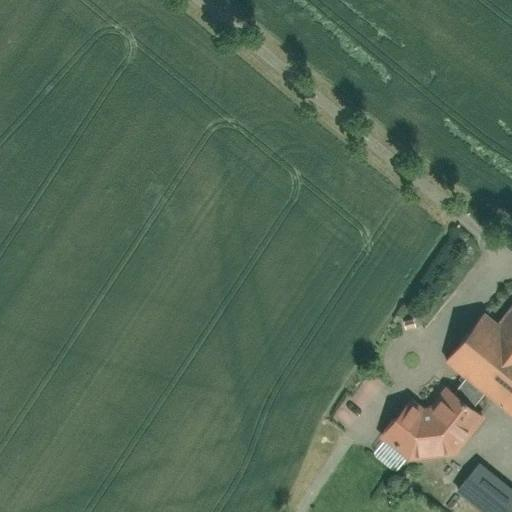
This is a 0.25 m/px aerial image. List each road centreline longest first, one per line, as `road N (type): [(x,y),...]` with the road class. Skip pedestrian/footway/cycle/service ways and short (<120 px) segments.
road 1 (track): [(201,0),(511,256)]
road 2 (track): [(511,261),(344,451),(303,511)]
